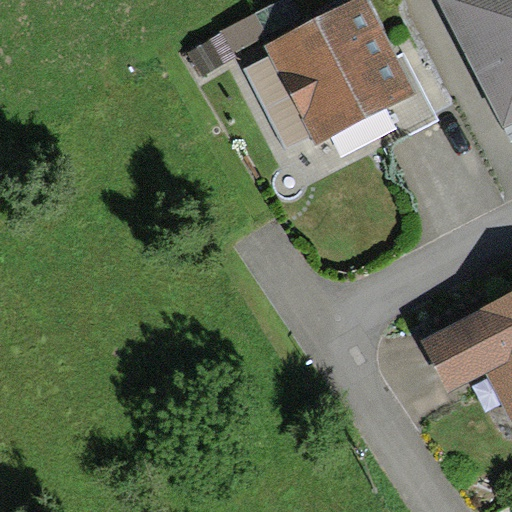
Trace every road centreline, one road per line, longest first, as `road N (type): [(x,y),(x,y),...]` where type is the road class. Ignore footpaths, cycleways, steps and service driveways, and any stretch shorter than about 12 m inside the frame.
road 1 (residential): [(448,511),(335,329)]
road 2 (residential): [(335,329),(511,236)]
road 3 (residential): [(335,329),(270,227)]
